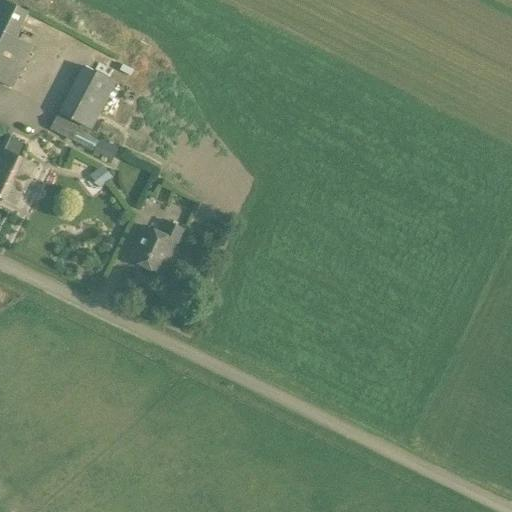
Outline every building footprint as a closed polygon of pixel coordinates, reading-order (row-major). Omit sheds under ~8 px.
[(0,0),(0,80),(13,87),(33,45),(16,37),(28,11),(4,0),(0,0)] [(91,129),(115,82),(89,69),(82,65),(58,112),(79,123),(91,129)] [(112,159),(117,148),(76,130),(78,127),(55,116),(49,130),(112,159)] [(34,166),(18,158),(25,144),(10,137),(3,151),(2,150),(0,153),(0,196),(15,204),(34,166)] [(104,164),(91,174),(101,187),(114,177),(104,164)] [(171,254),(177,242),(184,227),(167,219),(160,234),(145,226),(129,260),(159,274),(169,253),(171,254)]
